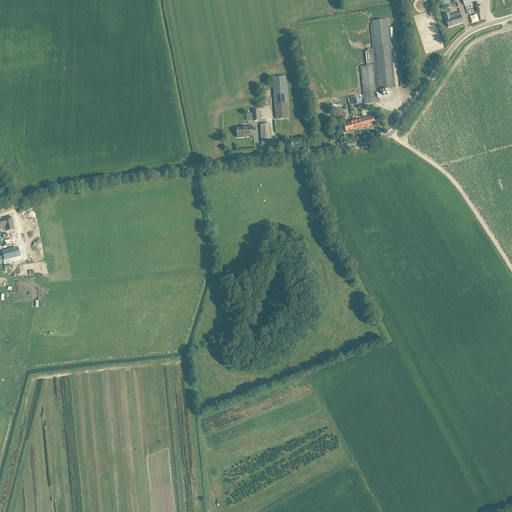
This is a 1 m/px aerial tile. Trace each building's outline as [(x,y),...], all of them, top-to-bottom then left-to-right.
[(445,17),(447,23),(448,28),(463,23),(461,15),(459,16),(458,13),(453,14),(454,18),(450,19),(449,16),(445,17)] [(373,51),(365,52),(367,65),(373,64),(373,65),(375,90),(379,90),(395,88),(388,19),(372,21),(372,23),(370,24),(373,51)] [(397,50),(400,82),(400,87),(409,86),(406,50),(397,50)] [(360,66),(364,99),(364,104),(380,103),(380,99),(376,99),(373,65),(360,66)] [(273,77),(276,119),(289,118),(285,76),(273,77)] [(333,109),(333,112),(334,119),(344,118),(343,111),(342,111),(342,108),(333,109)] [(374,115),(354,121),(356,130),(376,124),(374,115)] [(347,124),(344,125),(345,132),(353,130),(353,131),(356,130),(354,121),(347,123),(347,124)] [(251,127),(236,128),(237,137),(243,137),(243,136),(251,135),(251,127)] [(261,134),(262,145),(270,144),(270,134),(261,134)] [(12,217),(0,219),(0,229),(5,228),(5,231),(14,229),(12,217)] [(19,246),(3,250),(5,259),(21,255),(19,246)]
